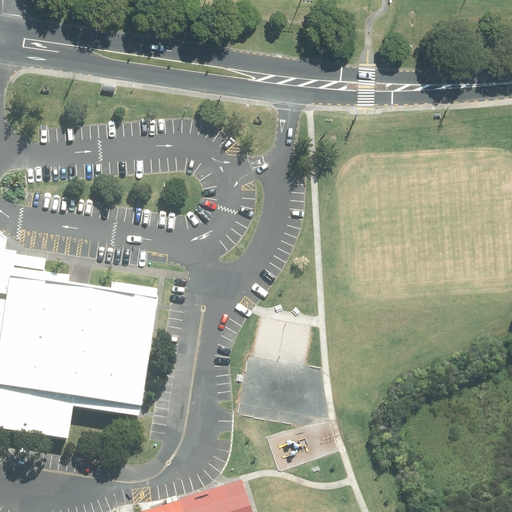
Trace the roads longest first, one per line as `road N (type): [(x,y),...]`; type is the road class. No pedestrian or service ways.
road 1 (secondary): [(4,27),(213,55),(291,84)]
road 2 (secondary): [(291,84),(211,83),(0,55)]
road 3 (secondary): [(511,82),(291,84)]
